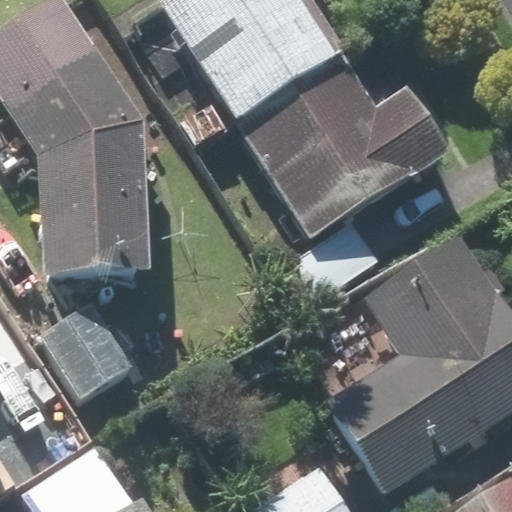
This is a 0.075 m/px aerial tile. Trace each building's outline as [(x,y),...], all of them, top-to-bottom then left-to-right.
[(169,136),(186,162),(222,138),(333,66),(299,14),(321,0),(173,0),(145,18),(206,112),(169,136)] [(137,292),(133,142),(51,12),(0,43),(0,130),(28,176),(31,294),(137,292)] [(374,276),(342,226),(439,163),(397,98),(366,118),(333,66),(222,138),(297,255),(272,271),(305,321),(374,276)] [(312,413),(371,509),(511,421),(511,359),(446,253),(356,309),(391,364),(312,413)] [(88,317),(32,349),(70,417),(126,386),(88,317)] [(0,408),(0,448),(18,436),(0,408)] [(334,511),(313,476),(252,511),(334,511)] [(511,511),(511,494),(507,488),(474,511),(511,511)]
